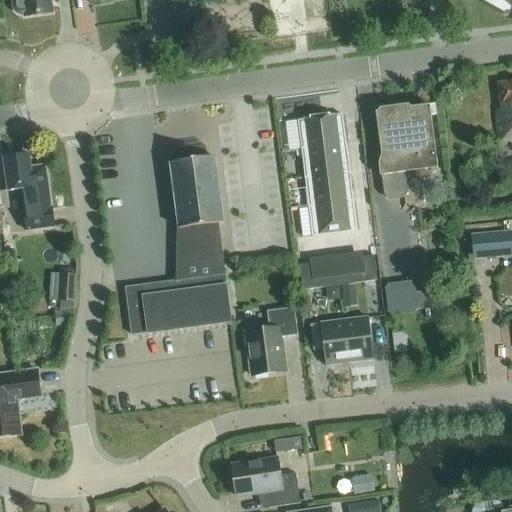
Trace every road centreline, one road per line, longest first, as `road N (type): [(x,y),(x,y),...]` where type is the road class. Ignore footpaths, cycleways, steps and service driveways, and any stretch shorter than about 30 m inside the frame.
road 1 (tertiary): [(73,105),(511,47)]
road 2 (residential): [(92,482),(73,380),(90,261),(73,105)]
road 3 (residential): [(175,453),(253,418),(511,394)]
